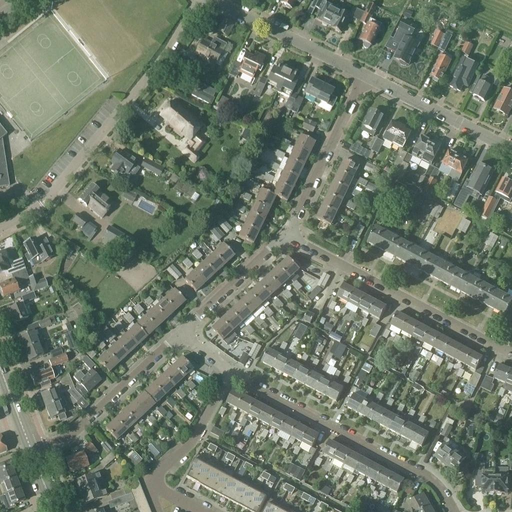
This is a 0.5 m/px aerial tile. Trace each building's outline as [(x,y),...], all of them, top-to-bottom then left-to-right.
[(282,0),(281,3),(286,5),(286,7),(289,9),(291,8),(292,8),(296,1),(300,3),(301,0),(282,0)] [(326,5),(326,0),(314,0),(312,4),(311,3),(306,13),(311,16),(314,10),(315,8),(322,11),(317,20),(322,23),(322,25),(326,27),(328,26),(336,10),(326,5)] [(370,47),(370,46),(371,46),(381,25),(369,19),(376,7),(369,4),(365,13),(360,22),(367,26),(359,40),(364,42),(363,44),(363,45),(363,46),(363,47),(363,48),(364,48),(365,49),(366,49),(367,49),(368,49),(368,48),(369,48),(370,47)] [(360,22),(365,13),(356,9),(351,18),(360,22)] [(348,16),(336,10),(328,26),(333,28),(332,29),(340,33),(348,16)] [(413,13),(407,10),(404,16),(410,19),(413,13)] [(394,40),(393,42),(401,46),(398,54),(395,59),(400,61),(400,63),(401,65),(404,66),(406,66),(407,65),(409,66),(419,45),(410,40),(412,35),(417,27),(403,20),(394,40)] [(218,32),(227,36),(233,25),(224,21),(218,32)] [(438,32),(432,45),(439,48),(442,43),(445,37),(445,36),(438,32)] [(444,53),(443,56),(441,55),(431,76),(434,78),(433,80),(437,82),(438,80),(441,81),(452,56),(444,53),(452,36),(446,34),(445,36),(445,37),(442,43),(439,48),(438,50),(444,53)] [(214,38),(211,44),(203,39),(195,54),(206,60),(204,64),(205,67),(208,69),(213,68),(222,51),(223,52),(226,45),(214,38)] [(466,42),(461,52),(469,56),(473,46),(466,42)] [(242,65),(235,61),(229,74),(236,78),(239,71),(253,78),(258,68),(260,68),(265,57),(255,52),(253,57),(249,56),(247,59),(243,57),(242,60),(244,61),(242,65)] [(460,64),(450,86),(460,90),(470,69),(460,64)] [(277,92),(289,69),(279,65),(277,69),(273,67),(267,81),(261,78),(254,93),(260,96),(267,81),(275,85),(273,90),(277,92)] [(296,73),(289,69),(277,92),(281,94),(289,98),(292,93),(299,80),(294,77),(296,73)] [(484,75),(483,77),(480,82),(474,95),(475,96),(474,98),(480,101),(481,99),(485,101),(493,84),(499,87),(504,76),(498,73),(495,80),(484,75)] [(318,82),(316,83),(312,80),(305,94),(315,99),(313,104),(314,104),(323,86),(321,85),(321,83),(318,82)] [(195,89),(192,96),(211,105),(214,99),(213,98),(216,92),(198,83),(195,89)] [(326,88),(323,86),(314,104),(318,106),(320,102),(332,108),(336,99),(330,96),(333,91),(332,91),(333,89),(333,88),(329,86),(327,86),(326,88)] [(507,116),(508,114),(511,107),(511,92),(505,89),(494,110),(507,116)] [(296,95),(292,93),(289,98),(284,108),(290,110),(291,107),(296,96),(296,95)] [(291,107),(290,110),(289,111),(295,114),(297,110),(303,100),(296,96),(291,107)] [(216,108),(223,111),(227,103),(220,100),(218,105),(216,108)] [(195,153),(197,151),(198,152),(205,143),(195,135),(201,127),(171,103),(160,116),(167,122),(165,124),(182,138),(183,136),(189,141),(187,143),(192,147),(191,149),(188,147),(183,153),(195,163),(200,157),(195,153)] [(373,136),(383,116),(378,113),(378,112),(375,110),(373,111),(371,110),(361,130),(373,136)] [(316,125),(305,119),(300,128),(312,134),(316,125)] [(330,124),(325,121),(321,124),(319,128),(326,131),(330,124)] [(393,145),(403,126),(393,121),(383,140),(393,145)] [(7,135),(0,126),(0,187),(9,186),(2,139),(7,135)] [(412,131),(403,126),(393,145),(403,150),(405,145),(405,144),(412,131)] [(252,134),(245,130),(240,138),(248,142),(252,134)] [(300,137),(294,148),(309,155),(314,144),(315,144),(315,143),(300,136),(300,137)] [(410,162),(412,163),(419,166),(421,161),(431,141),(430,141),(429,139),(426,138),(424,138),(422,136),(412,156),(413,157),(410,162)] [(283,139),(280,145),(288,149),(291,143),(283,139)] [(377,139),(372,150),(371,151),(372,151),(374,152),(378,154),(384,142),(377,139)] [(433,143),(431,141),(421,161),(430,166),(430,165),(433,167),(437,161),(434,159),(440,146),(439,145),(438,144),(436,142),(433,143)] [(367,159),(370,152),(361,148),(362,145),(354,142),(350,151),(367,159)] [(294,148),(289,160),(303,167),(304,167),(303,167),(309,155),(294,148)] [(129,184),(140,169),(134,165),(136,162),(130,158),(130,159),(119,151),(111,163),(115,165),(111,171),(121,178),(129,184)] [(277,151),(274,156),(282,160),(285,155),(277,151)] [(407,154),(407,153),(402,151),(395,165),(400,168),(401,168),(403,163),(407,154)] [(449,176),(459,156),(449,151),(442,165),(438,171),(449,176)] [(412,156),(407,154),(403,163),(409,165),(410,162),(413,157),(412,156)] [(459,156),(449,176),(452,178),(452,179),(457,182),(468,161),(459,156)] [(289,160),(283,172),(297,179),(298,179),(298,178),(303,167),(289,160)] [(345,160),(339,172),(353,178),(359,167),(345,160)] [(158,165),(151,162),(147,170),(154,173),(158,165)] [(272,162),(269,168),(277,172),(279,166),(272,162)] [(367,163),(364,170),(377,177),(380,170),(367,163)] [(401,168),(400,168),(396,176),(403,180),(409,166),(409,165),(403,163),(401,168)] [(471,182),(467,180),(454,206),(463,210),(472,191),(480,195),(485,186),(486,187),(490,179),(489,178),(492,172),(480,165),(471,182)] [(283,172),(278,184),(292,190),(292,191),(292,190),(297,179),(283,172)] [(353,178),(339,172),(334,183),(348,190),(353,178)] [(274,178),(266,174),(263,180),(271,184),(274,178)] [(429,180),(424,177),(422,176),(416,187),(424,191),(429,180)] [(430,177),(429,180),(424,191),(430,194),(438,181),(430,177)] [(366,188),(368,182),(360,178),(358,184),(366,188)] [(260,186),(246,180),(246,179),(242,187),(247,189),(248,187),(258,192),(260,186)] [(486,205),(481,216),(487,219),(490,220),(500,199),(510,204),(511,199),(511,193),(511,192),(511,181),(510,181),(510,182),(504,179),(494,200),(490,198),(486,205)] [(348,190),(334,183),(328,195),(342,202),(348,190)] [(455,198),(461,186),(455,183),(449,195),(455,198)] [(278,184),(272,195),(275,197),(287,202),(286,202),(292,190),(278,184)] [(91,185),(79,200),(87,207),(87,206),(102,219),(111,208),(110,207),(101,199),(103,196),(99,193),(99,192),(91,185)] [(126,190),(124,194),(135,200),(137,196),(126,190)] [(261,191),(255,202),(269,209),(270,209),(275,197),(272,195),(261,190),(260,190),(261,191)] [(355,190),(352,195),(360,199),(363,194),(355,190)] [(417,194),(409,190),(403,201),(411,205),(417,194)] [(244,193),(241,198),(250,203),(252,197),(244,193)] [(328,195),(322,207),(336,213),(342,202),(328,195)] [(216,200),(210,210),(215,213),(221,203),(216,200)] [(255,202),(250,214),(264,221),(264,220),(269,209),(255,202)] [(357,206),(349,202),(346,207),(355,211),(357,206)] [(444,208),(436,204),(430,216),(438,219),(444,208)] [(238,205),(236,211),(243,214),(246,209),(238,205)] [(336,213),(322,207),(317,219),(330,226),(336,213)] [(72,222),(82,229),(87,221),(77,214),(72,222)] [(250,214),(244,226),(258,233),(259,233),(259,232),(258,232),(264,221),(250,214)] [(222,219),(217,224),(226,234),(232,229),(222,219)] [(465,234),(471,223),(463,219),(458,230),(465,234)] [(352,237),(357,240),(364,228),(358,225),(352,237)] [(224,236),(215,226),(209,231),(219,242),(224,236)] [(238,237),(253,245),(253,244),(258,233),(244,226),(239,237),(238,237)] [(133,241),(109,227),(102,239),(104,240),(102,244),(115,251),(116,250),(118,246),(127,252),(128,250),(133,241)] [(395,258),(403,242),(375,227),(367,243),(395,258)] [(491,233),(485,244),(489,246),(493,248),(493,249),(499,237),(491,233)] [(35,239),(23,246),(28,254),(25,256),(28,262),(32,260),(38,257),(39,258),(41,262),(41,263),(54,256),(50,250),(48,245),(43,248),(40,243),(38,245),(37,243),(35,239)] [(403,242),(395,258),(422,272),(430,256),(403,242)] [(212,253),(224,266),(233,257),(222,244),(212,253)] [(196,250),(192,254),(198,261),(203,257),(196,250)] [(12,275),(25,270),(21,259),(7,264),(3,252),(0,253),(0,273),(5,271),(5,270),(8,269),(11,275),(12,275)] [(224,266),(212,253),(203,262),(214,274),(224,266)] [(458,271),(430,256),(422,272),(450,287),(458,271)] [(289,258),(279,267),(290,278),(300,269),(289,258)] [(186,259),(182,263),(188,270),(193,266),(186,259)] [(214,274),(203,262),(193,271),(204,283),(214,274)] [(172,265),(166,271),(176,281),(182,276),(172,265)] [(279,267),(270,276),(280,287),(290,278),(279,267)] [(25,270),(12,275),(13,279),(0,284),(0,289),(3,298),(18,292),(16,285),(29,280),(27,274),(25,270)] [(204,283),(193,271),(184,280),(195,292),(204,283)] [(486,285),(458,271),(450,287),(477,301),(486,285)] [(323,274),(320,281),(317,286),(318,286),(323,289),(329,277),(323,274)] [(37,275),(28,278),(33,292),(48,288),(45,279),(39,281),(37,275)] [(270,276),(260,285),(271,296),(280,287),(270,276)] [(292,285),(298,291),(302,287),(296,281),(292,285)] [(271,296),(260,285),(251,293),(261,305),(271,296)] [(348,303),(354,291),(343,285),(337,297),(348,303)] [(511,299),(486,285),(477,301),(505,316),(511,301),(511,299)] [(307,296),(312,300),(322,291),(318,286),(307,296)] [(152,291),(158,298),(163,294),(157,287),(152,291)] [(174,290),(164,299),(175,311),(185,302),(174,290)] [(282,293),(288,300),(292,296),(286,290),(282,293)] [(365,296),(354,291),(348,303),(358,309),(365,296)] [(33,293),(21,297),(24,304),(36,299),(33,293)] [(251,293),(241,302),(251,314),(261,305),(251,293)] [(147,296),(142,300),(149,307),(153,302),(147,296)] [(375,302),(365,296),(358,309),(369,314),(375,302)] [(273,302),(279,309),(283,305),(277,298),(273,302)] [(164,299),(155,308),(165,320),(175,311),(164,299)] [(251,314),(241,302),(231,311),(242,322),(251,314)] [(375,302),(369,314),(380,320),(386,307),(375,302)] [(28,319),(22,304),(8,310),(14,324),(28,319)] [(137,305),(133,309),(139,315),(144,311),(137,305)] [(263,311),(269,318),(273,314),(267,307),(263,311)] [(155,308),(145,317),(156,329),(165,320),(155,308)] [(242,322),(231,311),(222,320),(232,331),(242,322)] [(315,315),(308,311),(304,319),(310,323),(315,315)] [(128,313),(123,318),(129,324),(134,320),(128,313)] [(401,331),(408,319),(397,313),(390,326),(401,331)] [(253,320),(259,326),(264,323),(258,316),(253,320)] [(54,317),(49,319),(38,323),(40,329),(41,330),(51,325),(56,323),(54,317)] [(145,317),(136,326),(146,337),(156,329),(145,317)] [(408,319),(401,331),(412,337),(419,324),(408,319)] [(232,331),(222,320),(212,329),(222,340),(232,331)] [(118,322),(114,326),(120,333),(124,329),(118,322)] [(330,334),(334,326),(327,323),(323,331),(330,334)] [(376,324),(370,335),(376,338),(382,327),(376,324)] [(419,324),(412,337),(422,343),(429,330),(419,324)] [(244,329),(250,335),(254,331),(248,325),(244,329)] [(136,326),(126,334),(137,346),(146,337),(136,326)] [(115,338),(109,331),(105,327),(101,331),(105,335),(104,335),(110,342),(115,338)] [(440,335),(429,330),(422,343),(433,348),(440,335)] [(39,335),(35,337),(33,332),(19,337),(24,350),(42,343),(39,335)] [(64,335),(71,351),(77,349),(71,332),(64,335)] [(126,334),(116,343),(127,355),(137,346),(126,334)] [(440,335),(433,348),(444,354),(450,341),(440,335)] [(99,340),(97,341),(95,344),(101,350),(105,346),(99,340)] [(325,362),(329,364),(337,350),(340,343),(336,341),(325,362)] [(450,341),(444,354),(454,360),(461,347),(450,341)] [(44,349),(42,343),(24,350),(28,362),(42,356),(40,351),(44,349)] [(116,343),(107,352),(117,364),(127,355),(116,343)] [(262,346),(256,343),(249,355),(249,356),(255,359),(262,346)] [(346,346),(340,343),(337,350),(343,353),(346,346)] [(461,347),(454,360),(465,365),(472,352),(461,347)] [(63,355),(60,348),(49,352),(52,359),(63,355)] [(89,349),(85,353),(91,359),(95,355),(89,349)] [(273,368),(279,355),(268,350),(262,362),(273,368)] [(117,364),(107,352),(97,361),(108,373),(117,364)] [(238,363),(239,364),(244,366),(249,356),(249,355),(244,352),(238,363)] [(482,358),(472,352),(465,365),(476,371),(482,358)] [(65,355),(60,357),(49,361),(51,367),(49,368),(30,376),(34,386),(40,384),(42,388),(50,385),(49,381),(56,378),(58,376),(54,367),(68,361),(65,355)] [(279,355),(273,368),(283,374),(290,361),(279,355)] [(89,370),(94,366),(86,357),(81,362),(89,370)] [(172,366),(182,378),(192,368),(182,357),(172,366)] [(290,361),(283,374),(294,379),(300,367),(290,361)] [(182,378),(172,366),(162,375),(173,387),(182,378)] [(506,384),(511,371),(499,366),(494,379),(506,384)] [(311,372),(300,367),(294,379),(304,385),(311,372)] [(322,378),(315,390),(326,396),(332,383),(335,378),(337,379),(341,372),(337,370),(333,377),(330,375),(329,376),(327,380),(322,378)] [(354,385),(360,388),(367,373),(362,370),(354,385)] [(76,389),(75,390),(82,398),(100,381),(91,371),(79,383),(78,383),(76,385),(77,386),(75,387),(76,389)] [(410,379),(416,382),(420,374),(414,371),(410,379)] [(322,378),(311,372),(304,385),(315,390),(322,378)] [(475,390),(482,377),(475,373),(468,387),(475,390)] [(68,386),(72,384),(68,374),(60,382),(63,388),(68,386)] [(162,375),(153,384),(163,395),(173,387),(162,375)] [(214,379),(209,376),(202,388),(208,391),(214,379)] [(493,385),(495,380),(487,376),(482,388),(492,393),(495,386),(493,385)] [(185,385),(191,391),(195,387),(189,381),(185,385)] [(332,383),(326,396),(337,402),(344,390),(332,383)] [(153,384),(143,393),(154,404),(163,395),(153,384)] [(82,398),(75,390),(72,388),(67,392),(77,403),(82,398)] [(175,393),(181,400),(185,396),(179,389),(175,393)] [(45,407),(59,402),(55,390),(41,395),(45,407)] [(238,409),(245,396),(233,390),(227,403),(238,409)] [(154,404),(143,393),(134,402),(144,413),(154,404)] [(358,413),(365,401),(354,395),(348,408),(358,413)] [(255,401),(245,396),(238,409),(248,414),(255,401)] [(59,402),(45,407),(49,419),(51,419),(51,420),(55,419),(55,417),(57,416),(59,422),(66,419),(64,414),(62,408),(66,406),(63,398),(59,402)] [(166,402),(172,409),(176,405),(170,398),(166,402)] [(417,400),(412,410),(408,417),(412,419),(416,412),(414,411),(419,401),(417,400)] [(255,401),(248,414),(246,419),(244,418),(240,425),(244,428),(247,421),(251,423),(254,417),(259,420),(266,407),(255,401)] [(365,401),(358,413),(369,419),(376,406),(365,401)] [(134,402),(124,411),(135,422),(144,413),(134,402)] [(376,406),(369,419),(380,425),(386,412),(376,406)] [(156,411),(162,417),(166,413),(160,407),(156,411)] [(266,407),(259,420),(270,425),(276,413),(266,407)] [(124,411),(115,420),(125,431),(135,422),(124,411)] [(397,418),(386,412),(380,425),(390,430),(397,418)] [(287,418),(276,413),(270,425),(280,431),(287,418)] [(498,414),(495,420),(502,423),(504,417),(498,414)] [(147,420),(153,426),(157,422),(151,416),(147,420)] [(287,418),(280,431),(291,437),(298,424),(287,418)] [(407,423),(397,418),(390,430),(401,436),(407,423)] [(125,431),(115,420),(105,429),(115,440),(125,431)] [(495,420),(493,426),(500,429),(502,423),(495,420)] [(222,438),(225,440),(234,423),(233,422),(231,421),(225,433),(222,438)] [(407,423),(401,436),(411,441),(418,429),(407,423)] [(254,433),(258,426),(254,424),(250,431),(248,434),(251,436),(253,432),(254,433)] [(298,424),(291,437),(288,442),(286,441),(282,448),(286,450),(290,444),(293,446),(296,440),(301,442),(308,430),(298,424)] [(141,425),(137,429),(143,435),(147,431),(141,425)] [(453,428),(446,425),(441,436),(448,439),(453,428)] [(225,433),(213,427),(210,432),(222,438),(225,433)] [(469,439),(476,439),(477,427),(469,427),(469,439)] [(422,447),(429,435),(423,432),(418,429),(411,441),(422,447)] [(319,436),(308,430),(301,442),(312,448),(319,436)] [(234,443),(239,434),(234,432),(229,440),(234,443)] [(128,438),(134,444),(138,440),(132,434),(128,438)] [(446,465),(459,447),(449,440),(436,458),(446,465)] [(334,459),(340,447),(330,441),(323,454),(334,459)] [(97,450),(89,442),(84,446),(92,455),(95,458),(99,454),(96,451),(97,450)] [(149,448),(153,453),(158,448),(154,444),(149,448)] [(340,447),(334,459),(344,465),(351,453),(340,447)] [(460,455),(462,449),(459,447),(446,465),(450,468),(449,471),(454,474),(455,472),(456,472),(459,474),(461,473),(464,472),(465,466),(462,464),(465,459),(460,455)] [(133,452),(127,457),(136,466),(142,461),(133,452)] [(111,453),(100,463),(104,468),(115,458),(111,453)] [(351,453),(344,465),(355,471),(362,458),(351,453)] [(66,460),(71,473),(87,466),(83,454),(66,460)] [(476,455),(470,475),(476,476),(476,487),(482,487),(482,491),(483,491),(483,493),(486,493),(486,494),(488,494),(489,495),(493,495),(494,494),(495,494),(495,477),(495,471),(484,471),(484,465),(480,464),(482,457),(476,455)] [(195,483),(205,465),(207,461),(198,456),(186,478),(195,483)] [(358,476),(359,473),(366,476),(372,464),(362,458),(355,471),(353,474),(358,476)] [(291,464),(287,472),(294,476),(298,468),(291,464)] [(372,464),(366,476),(376,482),(383,469),(372,464)] [(205,465),(195,483),(204,487),(214,469),(213,469),(205,465)] [(213,492),(222,474),(223,474),(225,470),(216,465),(215,465),(213,469),(214,469),(204,487),(213,492)] [(0,483),(15,478),(10,466),(0,470),(0,483)] [(242,468),(238,475),(242,478),(247,470),(243,468),(242,468)] [(495,477),(495,494),(497,494),(497,495),(501,495),(502,494),(503,494),(503,493),(507,493),(507,492),(509,492),(509,477),(509,476),(509,471),(509,468),(507,468),(495,468),(495,471),(495,477)] [(337,483),(344,471),(340,469),(336,476),(334,474),(331,480),(337,483)] [(383,469),(376,482),(387,488),(393,475),(383,469)] [(98,474),(74,483),(79,494),(97,487),(95,482),(100,480),(98,474)] [(222,474),(213,492),(222,497),(231,479),(223,474),(222,474)] [(404,481),(393,475),(387,488),(398,493),(404,481)] [(0,496),(4,495),(19,489),(15,478),(0,483),(0,496)] [(127,482),(129,487),(138,483),(139,483),(137,478),(127,482)] [(240,483),(231,479),(222,497),(231,501),(240,483)] [(240,483),(231,501),(239,506),(251,484),(242,479),(240,483)] [(129,487),(131,492),(140,488),(141,488),(139,483),(138,483),(129,487)] [(248,511),(260,489),(251,484),(239,506),(248,511)] [(99,493),(97,487),(79,494),(83,505),(106,496),(104,491),(99,493)] [(131,492),(133,497),(142,493),(143,493),(141,488),(140,488),(131,492)] [(19,489),(4,495),(0,496),(0,498),(2,503),(3,502),(6,510),(15,507),(14,505),(24,501),(19,489)] [(259,511),(269,493),(260,489),(248,511),(250,511),(259,511)] [(125,496),(125,495),(123,490),(109,495),(112,501),(125,496)] [(125,496),(112,501),(107,503),(110,509),(133,500),(131,493),(125,495),(125,496)] [(145,498),(143,493),(142,493),(133,497),(135,502),(144,498),(145,498)] [(433,505),(428,497),(425,498),(424,496),(410,504),(414,511),(421,511),(430,507),(433,505)] [(147,503),(145,498),(144,498),(135,502),(137,507),(146,503),(147,503)] [(276,511),(280,505),(271,500),(264,511),(276,511)] [(149,508),(147,503),(146,503),(137,507),(139,511),(148,508),(149,508)]
